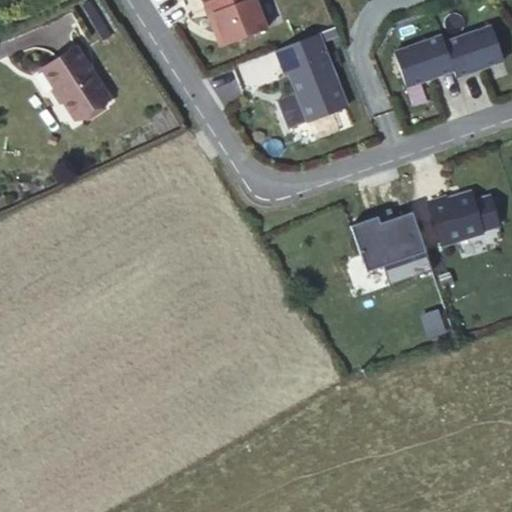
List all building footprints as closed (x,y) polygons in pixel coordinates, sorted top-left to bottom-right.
[(254,0),(203,0),(221,47),(266,30),(254,0)] [(489,27),(442,44),(451,71),(454,78),(501,61),(489,27)] [(283,75),(286,74),(294,92),(274,99),(285,130),(344,106),(315,34),(273,51),(283,75)] [(439,37),(392,53),(404,88),(451,71),(442,44),(439,37)] [(76,47),(43,69),(75,120),(109,98),(76,47)] [(444,201),(443,198),(427,203),(440,246),(480,233),(479,231),(495,226),(486,196),(470,201),(468,193),(444,201)] [(391,216),(388,208),(374,214),(377,221),(391,216)] [(374,214),(347,224),(364,270),(380,264),(387,283),(429,268),(409,209),(391,216),(377,221),(374,214)] [(436,274),(439,284),(450,280),(446,270),(436,274)]
